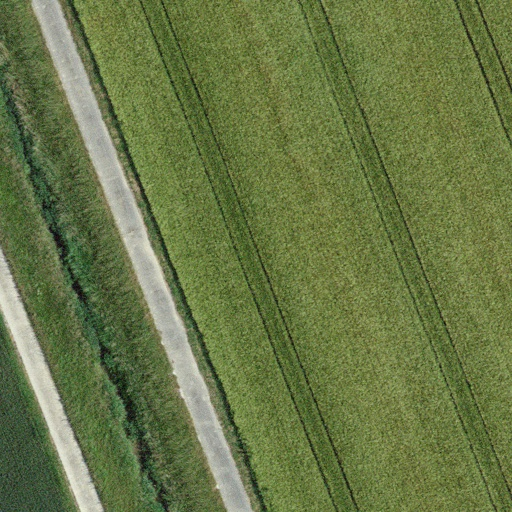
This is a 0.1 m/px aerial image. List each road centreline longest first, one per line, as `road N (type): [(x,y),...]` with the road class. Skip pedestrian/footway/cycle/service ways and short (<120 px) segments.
road 1 (track): [(241,511),(46,0)]
road 2 (track): [(0,271),(92,511)]
